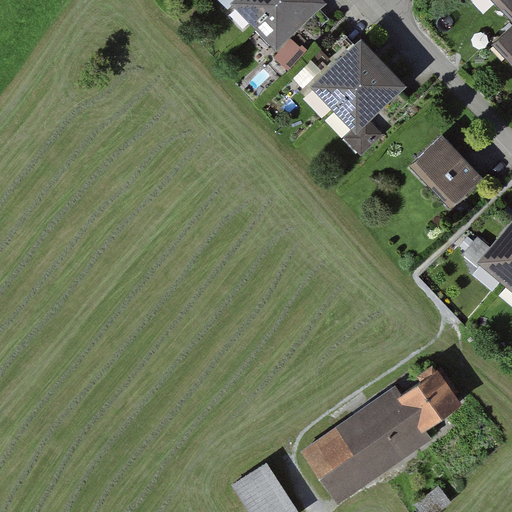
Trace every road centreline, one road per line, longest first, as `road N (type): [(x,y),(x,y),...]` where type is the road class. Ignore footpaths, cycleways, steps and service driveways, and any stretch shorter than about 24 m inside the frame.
road 1 (track): [(313,511),(295,458),(301,436),(439,335),(443,311),(417,270),(511,181)]
road 2 (residential): [(377,0),(511,141)]
